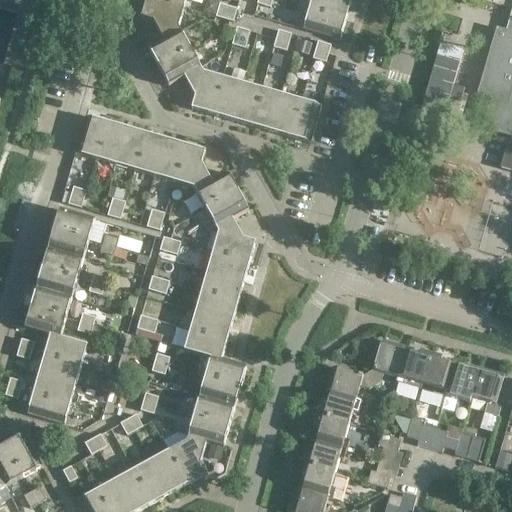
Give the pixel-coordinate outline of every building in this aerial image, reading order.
[(184,10),(148,0),(146,0),(141,19),(153,23),(163,42),(180,32),(178,29),(184,10)] [(186,0),(148,0),(184,10),(186,0)] [(272,1),(269,0),(258,0),(257,6),(270,9),(272,1)] [(351,3),(341,0),(311,0),(308,12),(346,23),(351,3)] [(207,2),(203,14),(215,18),(219,5),(207,2)] [(216,19),(224,21),(228,8),(219,5),(216,19)] [(237,10),(228,8),(224,21),(233,24),(237,10)] [(346,23),(308,12),(302,31),(340,42),(346,23)] [(511,13),(507,32),(496,29),(477,96),(491,101),(483,131),(511,139),(511,147),(504,170),(511,172),(511,13)] [(250,33),(237,30),(234,38),(247,42),(250,33)] [(191,52),(180,32),(163,42),(147,51),(158,69),(191,52)] [(278,32),(276,40),(289,44),(291,36),(278,32)] [(247,42),(234,38),(232,47),(245,51),(247,42)] [(289,44),(276,40),(273,49),(287,53),(289,44)] [(298,42),(295,53),(308,57),(311,46),(298,42)] [(331,47),(318,43),(315,52),(328,56),(331,47)] [(438,48),(415,129),(438,135),(448,101),(460,104),(463,92),(451,89),(461,54),(438,48)] [(201,71),(191,52),(158,69),(168,88),(184,80),(201,71)] [(328,56),(315,52),(313,61),(326,64),(328,56)] [(203,74),(201,71),(184,80),(195,99),(191,111),(211,117),(222,79),(203,74)] [(242,85),(222,79),(211,117),(231,123),(242,85)] [(262,91),(242,85),(231,123),(251,128),(262,91)] [(282,96),(262,91),(251,128),(271,134),(282,96)] [(302,102),(282,96),(271,134),(291,140),(302,102)] [(321,108),(302,102),(291,140),(311,146),(321,108)] [(106,124),(86,118),(75,156),(95,161),(106,124)] [(126,129),(106,124),(95,161),(114,167),(126,129)] [(145,135),(126,129),(114,167),(134,173),(145,135)] [(165,141),(145,135),(134,173),(154,179),(165,141)] [(185,147),(165,141),(154,179),(174,184),(185,147)] [(205,153),(185,147),(174,184),(193,190),(195,193),(212,184),(202,164),(205,153)] [(228,175),(212,184),(195,193),(206,212),(238,194),(228,175)] [(73,189),(71,198),(83,201),(86,193),(73,189)] [(249,212),(238,194),(206,212),(216,231),(233,221),(249,212)] [(83,201),(71,198),(68,206),(81,210),(83,201)] [(112,200),(109,209),(122,213),(125,204),(112,200)] [(122,213),(109,209),(107,218),(120,221),(122,213)] [(95,222),(59,211),(53,231),(89,241),(95,222)] [(151,212),(149,220),(162,224),(164,216),(151,212)] [(162,224),(149,220),(146,229),(160,233),(162,224)] [(244,240),(233,221),(216,231),(218,234),(213,252),(250,264),(256,244),(244,240)] [(89,241),(53,231),(47,251),(83,261),(89,241)] [(105,237),(103,246),(116,250),(118,241),(105,237)] [(171,242),(163,239),(159,253),(168,255),(171,242)] [(180,244),(171,242),(168,255),(176,258),(180,244)] [(398,264),(402,250),(381,244),(377,258),(398,264)] [(116,250),(103,246),(100,255),(113,259),(116,250)] [(83,261),(47,251),(42,271),(78,281),(83,261)] [(250,264),(213,252),(207,272),(244,284),(250,264)] [(78,281),(42,271),(36,290),(72,301),(78,281)] [(244,284),(207,272),(201,292),(238,304),(244,284)] [(94,277),(91,285),(104,289),(107,281),(94,277)] [(160,282),(152,279),(148,292),(157,294),(160,282)] [(169,284),(160,282),(157,294),(165,297),(169,284)] [(104,289),(91,285),(89,294),(101,298),(104,289)] [(72,301),(36,290),(30,310),(66,321),(72,301)] [(238,304),(201,292),(195,313),(233,324),(238,304)] [(66,321),(30,310),(24,330),(49,337),(60,340),(66,321)] [(233,324),(195,313),(189,332),(227,344),(233,324)] [(82,316),(80,324),(93,328),(95,319),(82,316)] [(149,320),(141,318),(137,331),(145,333),(149,320)] [(158,323),(149,320),(145,333),(154,336),(158,323)] [(93,328),(80,324),(77,333),(90,337),(93,328)] [(227,344),(189,332),(183,352),(210,360),(210,359),(221,363),(227,344)] [(49,337),(43,356),(81,367),(87,347),(60,340),(49,337)] [(34,345),(21,341),(19,350),(31,353),(34,345)] [(373,372),(368,375),(375,388),(380,385),(383,375),(397,379),(404,354),(406,354),(407,350),(381,343),(373,372)] [(31,353),(19,350),(16,358),(29,362),(31,353)] [(418,358),(406,354),(404,354),(397,379),(395,384),(421,391),(430,357),(419,354),(418,358)] [(81,367),(43,356),(38,376),(75,387),(81,367)] [(169,360),(156,356),(154,365),(167,368),(169,360)] [(441,360),(430,357),(421,391),(445,398),(454,368),(440,364),(441,360)] [(210,359),(210,360),(205,379),(241,389),(246,369),(221,363),(210,359)] [(167,368),(154,365),(151,373),(164,377),(167,368)] [(467,372),(454,368),(445,398),(470,405),(471,400),(479,371),(468,367),(467,372)] [(326,395),(330,396),(330,395),(355,402),(356,402),(359,389),(369,391),(375,388),(368,375),(363,378),(333,370),(326,395)] [(504,378),(479,371),(471,400),(487,405),(484,415),(498,419),(501,409),(495,407),(504,378)] [(75,387),(38,376),(32,396),(70,407),(75,387)] [(241,389),(205,379),(199,399),(235,409),(241,389)] [(23,384),(10,380),(7,389),(20,392),(23,384)] [(20,392),(7,389),(5,397),(18,401),(20,392)] [(158,399),(145,395),(143,404),(156,407),(158,399)] [(330,395),(330,396),(327,408),(322,407),(319,418),(348,427),(352,413),(357,414),(360,403),(356,402),(355,402),(330,395)] [(70,407),(32,396),(26,417),(64,427),(70,407)] [(235,409),(199,399),(193,418),(229,429),(235,409)] [(156,407),(143,404),(140,412),(153,416),(156,407)] [(143,428),(136,417),(128,421),(135,433),(143,428)] [(229,429),(193,418),(188,438),(206,444),(223,449),(229,429)] [(348,427),(319,418),(316,428),(313,427),(309,442),(346,453),(349,443),(344,441),(348,427)] [(413,419),(410,429),(422,433),(423,430),(425,422),(413,419)] [(135,433),(128,421),(121,425),(127,437),(135,433)] [(422,433),(410,429),(407,439),(419,443),(422,433)] [(435,433),(423,430),(422,433),(419,443),(420,443),(418,450),(429,453),(435,433)] [(447,437),(435,433),(429,453),(441,456),(443,449),(446,440),(447,437)] [(107,448),(100,436),(93,441),(99,453),(107,448)] [(42,469),(24,437),(6,447),(24,479),(42,469)] [(378,449),(382,450),(387,452),(391,439),(381,437),(378,449)] [(463,437),(457,459),(468,462),(475,440),(463,437)] [(206,444),(188,438),(186,443),(169,452),(188,486),(206,476),(200,465),(206,444)] [(401,442),(391,439),(387,452),(397,455),(401,442)] [(458,443),(446,440),(443,449),(455,453),(458,443)] [(99,453),(93,441),(85,445),(91,457),(99,453)] [(346,453),(309,442),(305,456),(308,457),(305,467),(334,475),(338,461),(343,462),(346,453)] [(24,479),(6,447),(0,450),(0,477),(6,489),(24,479)] [(402,456),(397,455),(387,452),(382,450),(379,461),(399,468),(402,456)] [(188,486),(169,452),(151,462),(170,496),(188,486)] [(501,455),(497,469),(507,472),(511,458),(501,455)] [(170,496),(151,462),(133,472),(152,506),(170,496)] [(334,475),(305,467),(301,478),(306,479),(303,492),(302,492),(327,500),(332,502),(335,491),(330,490),(334,475)] [(78,480),(71,468),(63,473),(69,485),(78,480)] [(141,511),(152,506),(133,472),(115,482),(131,511),(141,511)] [(367,485),(377,488),(380,475),(371,472),(367,485)] [(391,478),(380,475),(377,488),(387,491),(391,478)] [(131,511),(115,482),(97,492),(108,511),(131,511)] [(39,489),(32,493),(38,505),(46,501),(39,489)] [(323,511),(327,500),(302,492),(303,492),(298,490),(291,511),(323,511)] [(108,511),(97,492),(79,502),(84,511),(108,511)] [(38,505),(32,493),(24,498),(30,510),(38,505)] [(402,500),(400,510),(398,511),(413,511),(417,499),(404,495),(402,500)] [(390,496),(389,499),(387,506),(400,510),(402,500),(390,496)]
